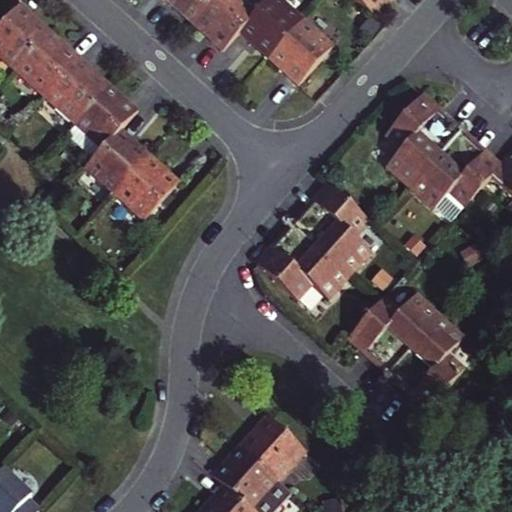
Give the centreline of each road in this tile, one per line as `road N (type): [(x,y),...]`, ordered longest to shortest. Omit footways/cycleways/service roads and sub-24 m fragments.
road 1 (residential): [(86,0),(282,175)]
road 2 (residential): [(201,284),(173,440),(130,511)]
road 3 (residential): [(448,0),(282,175)]
road 4 (residential): [(201,284),(371,423)]
road 5 (residential): [(282,175),(232,232),(201,284)]
